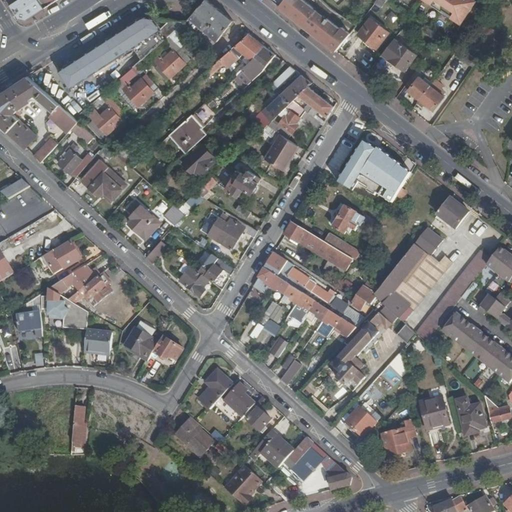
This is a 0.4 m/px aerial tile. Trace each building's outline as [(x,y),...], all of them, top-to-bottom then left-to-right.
[(8,0),(20,17),(28,19),(44,9),(38,0),(8,0)] [(38,0),(44,9),(57,0),(38,0)] [(207,0),(191,19),(218,42),(234,21),(207,0)] [(317,0),(284,0),(278,8),(335,53),(356,27),(328,9),(317,0)] [(383,9),(387,0),(378,0),(376,5),(383,9)] [(430,0),(463,22),(476,3),(471,0),(430,0)] [(397,20),(401,14),(393,9),(389,15),(397,20)] [(150,18),(145,17),(135,23),(60,72),(72,90),(135,49),(144,60),(154,51),(166,42),(159,33),(163,30),(157,21),(150,18)] [(411,17),(407,23),(438,44),(442,38),(411,17)] [(163,30),(159,33),(166,42),(171,37),(187,24),(188,22),(175,20),(163,30)] [(375,50),(387,35),(369,21),(357,37),(375,50)] [(192,29),(187,24),(179,30),(184,36),(192,29)] [(179,30),(171,37),(192,59),(193,60),(199,49),(187,36),(185,38),(184,36),(179,30)] [(265,45),(250,34),(204,76),(206,79),(209,77),(210,79),(225,65),(229,69),(240,59),(239,57),(243,53),(252,61),(265,45)] [(163,61),(161,57),(155,62),(170,79),(186,65),(186,63),(192,59),(171,37),(166,42),(174,52),(163,61)] [(442,38),(438,44),(434,49),(439,53),(448,42),(442,38)] [(416,57),(394,39),(381,56),(403,73),(416,57)] [(277,55),(265,45),(252,61),(243,69),(251,76),(260,67),(264,70),(277,55)] [(155,62),(152,64),(167,81),(170,79),(155,62)] [(143,71),(138,65),(118,83),(123,89),(143,71)] [(313,84),(302,74),(263,111),(270,119),(268,121),(270,124),(294,101),(300,96),(310,87),(313,84)] [(129,86),(124,91),(138,107),(159,89),(148,76),(132,90),(129,86)] [(76,119),(27,77),(0,95),(0,124),(7,132),(27,149),(38,137),(15,115),(19,111),(22,112),(23,111),(25,113),(32,109),(31,105),(33,102),(31,99),(35,96),(55,114),(51,117),(70,134),(75,129),(80,123),(76,119)] [(418,78),(407,92),(419,101),(429,87),(418,78)] [(310,87),(300,96),(313,107),(322,97),(310,87)] [(443,98),(429,87),(419,101),(432,112),(443,98)] [(124,91),(121,94),(135,110),(138,107),(124,91)] [(122,122),(122,121),(128,116),(106,93),(101,98),(111,109),(102,117),(99,113),(93,118),(97,123),(91,128),(101,139),(104,137),(106,135),(107,135),(122,122)] [(322,97),(313,107),(310,111),(309,113),(312,116),(317,110),(328,120),(336,108),(322,97)] [(306,112),(294,101),(270,124),(269,126),(276,131),(281,134),(289,139),(292,136),(279,127),(281,125),(294,134),(300,127),(297,124),(301,119),(306,112)] [(193,115),(170,137),(187,155),(207,135),(202,130),(204,128),(193,115)] [(75,129),(90,143),(96,137),(80,123),(75,129)] [(264,130),(271,138),(276,131),(269,126),(264,130)] [(264,158),(284,171),(300,147),(289,139),(281,134),(264,158)] [(45,141),(47,144),(35,156),(43,163),(59,146),(49,137),(45,141)] [(366,143),(346,175),(359,184),(392,207),(398,197),(402,190),(406,184),(412,174),(380,149),(378,151),(366,143)] [(67,157),(61,163),(78,179),(95,160),(90,155),(84,160),(76,153),(81,148),(76,144),(72,148),(71,148),(64,154),(67,157)] [(183,164),(197,179),(218,159),(204,145),(183,164)] [(124,148),(116,155),(129,166),(137,159),(124,148)] [(101,196),(104,193),(113,202),(128,185),(110,168),(107,171),(102,166),(86,183),(93,190),(93,191),(98,196),(99,194),(101,196)] [(245,177),(242,175),(231,192),(240,198),(244,192),(251,196),(253,194),(254,195),(257,191),(256,188),(258,185),(253,182),(256,177),(249,172),(245,177)] [(359,184),(346,175),(342,181),(355,190),(359,184)] [(216,183),(212,178),(205,185),(209,190),(216,183)] [(4,193),(2,194),(10,200),(32,188),(24,181),(14,187),(11,183),(1,189),(4,193)] [(355,190),(342,181),(340,185),(353,193),(355,190)] [(208,193),(203,187),(196,194),(203,198),(208,193)] [(405,192),(402,190),(398,197),(403,200),(409,192),(406,190),(405,192)] [(456,230),(470,213),(452,199),(442,212),(438,216),(456,230)] [(194,208),(188,201),(179,210),(186,216),(194,208)] [(141,234),(146,239),(160,223),(137,202),(130,209),(134,214),(132,216),(135,219),(130,224),(133,226),(132,227),(137,231),(138,230),(140,233),(141,234)] [(252,212),(241,205),(237,212),(248,219),(252,212)] [(176,207),(166,218),(176,227),(186,216),(179,210),(176,207)] [(361,228),(366,219),(347,208),(334,228),(346,235),(347,232),(350,234),(353,230),(356,233),(360,227),(361,228)] [(233,250),(244,231),(255,238),(259,232),(248,226),(246,229),(238,224),(231,220),(229,223),(224,220),(220,226),(225,229),(218,240),(233,250)] [(294,223),(287,235),(330,261),(345,271),(347,272),(355,260),(353,259),(326,243),(294,223)] [(447,237),(432,224),(376,296),(382,304),(400,320),(409,309),(393,294),(426,253),(431,257),(432,256),(447,237)] [(331,234),(326,243),(353,259),(358,251),(331,234)] [(9,249),(5,242),(0,244),(0,284),(14,276),(1,254),(9,249)] [(60,274),(83,260),(71,242),(54,252),(55,254),(45,260),(55,275),(59,273),(60,274)] [(163,242),(148,259),(154,264),(169,247),(163,242)] [(492,261),(488,266),(500,275),(511,284),(511,283),(511,255),(502,248),(492,261)] [(362,254),(358,251),(353,259),(355,260),(357,262),(362,254)] [(431,257),(426,253),(393,294),(409,309),(400,320),(405,324),(418,309),(409,301),(440,262),(432,256),(431,257)] [(440,308),(418,335),(429,344),(454,311),(463,299),(475,283),(488,266),(492,261),(482,253),(440,308)] [(275,254),(269,265),(282,273),(289,277),(294,269),(295,266),(275,254)] [(445,256),(440,262),(409,301),(418,309),(431,293),(428,290),(432,285),(434,287),(453,263),(445,256)] [(330,261),(325,270),(340,279),(345,271),(330,261)] [(225,268),(225,271),(232,276),(236,270),(225,263),(222,266),(225,268)] [(216,265),(212,269),(207,264),(201,271),(215,281),(223,271),(216,265)] [(208,281),(199,273),(200,272),(193,266),(181,281),(201,297),(206,290),(203,287),(208,281)] [(90,272),(86,267),(52,290),(59,294),(74,284),(79,291),(95,280),(100,276),(96,271),(94,272),(93,271),(90,272)] [(267,283),(266,284),(272,288),(279,278),(266,269),(260,278),(262,280),(267,283)] [(289,277),(295,282),(308,290),(321,298),(330,305),(334,298),(332,297),(335,292),(331,289),(328,294),(316,287),(310,283),(311,281),(294,269),(289,277)] [(95,280),(79,291),(68,300),(69,300),(88,311),(89,309),(78,302),(83,298),(86,303),(91,300),(93,304),(98,304),(111,294),(107,288),(112,284),(105,274),(96,281),(95,280)] [(292,286),(279,278),(272,288),(278,292),(279,291),(286,295),(292,286)] [(267,283),(262,280),(257,287),(268,295),(272,288),(266,284),(267,283)] [(481,288),(475,283),(463,299),(469,304),(481,288)] [(305,294),(292,286),(286,295),(292,299),(291,300),(298,305),(305,294)] [(363,312),(374,294),(365,288),(354,306),(363,312)] [(49,299),(43,300),(43,310),(65,310),(66,304),(67,304),(67,299),(59,294),(52,290),(50,290),(49,291),(49,299)] [(318,303),(305,294),(298,305),(304,309),(305,308),(311,312),(318,303)] [(485,317),(488,313),(500,322),(506,316),(503,314),(511,302),(502,295),(497,301),(491,296),(478,311),(485,317)] [(339,300),(334,307),(347,316),(362,325),(367,320),(350,309),(351,307),(339,300)] [(258,303),(253,311),(257,313),(261,306),(258,303)] [(273,303),(263,319),(268,323),(271,319),(279,307),(273,303)] [(330,311),(318,303),(311,312),(307,319),(312,322),(316,317),(323,322),(330,311)] [(298,305),(291,315),(295,317),(296,315),(306,321),(307,319),(311,312),(305,308),(304,309),(298,305)] [(283,309),(279,307),(271,319),(275,322),(283,309)] [(330,326),(327,331),(333,335),(337,329),(344,320),(330,311),(323,322),(330,326)] [(381,311),(371,322),(381,331),(385,326),(389,330),(395,323),(381,311)] [(36,313),(19,315),(21,332),(37,330),(38,326),(42,326),(41,314),(36,314),(36,313)] [(466,350),(477,359),(487,367),(499,376),(510,385),(511,382),(511,357),(502,349),(459,315),(444,333),(455,341),(466,350)] [(506,316),(500,322),(507,327),(511,321),(506,316)] [(270,333),(277,337),(283,328),(270,320),(266,328),(259,323),(250,337),(262,344),(270,333)] [(343,333),(342,334),(349,339),(358,329),(344,320),(337,329),(343,333)] [(157,330),(143,321),(138,328),(153,337),(157,330)] [(342,380),(345,384),(347,384),(349,386),(355,379),(361,385),(368,377),(361,371),(367,365),(357,356),(358,355),(359,355),(381,331),(371,322),(334,364),(343,372),(339,376),(341,378),(342,380)] [(406,325),(397,335),(408,346),(417,335),(406,325)] [(38,326),(37,330),(21,332),(22,336),(42,334),(42,328),(43,328),(42,326),(38,326)] [(138,328),(137,328),(127,345),(142,354),(141,357),(148,362),(155,352),(161,342),(153,337),(138,328)] [(113,334),(87,331),(85,352),(94,353),(94,352),(111,353),(113,334)] [(164,336),(161,342),(155,352),(169,360),(171,356),(178,361),(186,349),(164,336)] [(274,356),(280,360),(288,347),(282,344),(274,356)] [(127,345),(125,348),(141,357),(142,354),(127,345)] [(37,367),(45,367),(44,354),(36,355),(37,367)] [(399,355),(390,365),(403,377),(412,367),(399,355)] [(292,356),(283,369),(289,373),(298,360),(292,356)] [(312,373),(319,362),(314,359),(307,370),(312,373)] [(288,374),(293,377),(301,365),(297,362),(288,374)] [(218,372),(207,384),(211,389),(214,391),(202,403),(211,411),(218,403),(222,398),(234,386),(218,372)] [(241,385),(226,402),(245,418),(255,406),(257,405),(246,394),(249,391),(241,385)] [(214,391),(211,389),(200,401),(202,403),(214,391)] [(362,399),(368,404),(374,398),(369,392),(362,399)] [(69,410),(69,414),(76,414),(77,405),(78,398),(70,399),(69,395),(43,398),(47,432),(53,431),(52,412),(69,410)] [(222,398),(218,403),(240,423),(245,418),(226,402),(222,398)] [(263,398),(257,405),(255,406),(259,410),(261,412),(269,403),(263,398)] [(422,404),(429,431),(451,425),(444,398),(422,404)] [(500,410),(486,398),(493,425),(511,419),(511,415),(510,410),(500,412),(500,410)] [(468,399),(457,402),(465,433),(476,431),(486,428),(481,405),(470,407),(468,399)] [(107,402),(99,400),(94,427),(91,440),(99,442),(107,402)] [(77,405),(76,414),(73,452),(76,452),(77,444),(86,445),(88,428),(84,428),(85,421),(86,406),(77,405)] [(347,423),(364,438),(377,424),(371,419),(360,409),(347,423)] [(262,433),(273,421),(261,412),(259,410),(248,421),(262,433)] [(375,414),(371,419),(377,424),(381,418),(375,413),(375,414)] [(192,418),(177,435),(202,458),(215,444),(201,431),(204,429),(199,424),(192,418)] [(406,429),(383,435),(389,458),(412,452),(409,439),(415,437),(411,421),(404,424),(406,429)] [(140,431),(136,438),(141,441),(146,434),(140,431)] [(257,457),(262,451),(280,468),(285,463),(295,452),(273,431),(253,453),(257,457)] [(308,438),(295,452),(285,463),(305,482),(324,462),(333,471),(329,475),(333,491),(350,487),(352,479),(337,465),(308,438)] [(218,446),(215,444),(202,458),(208,464),(220,451),(216,448),(218,446)] [(216,448),(220,451),(208,464),(214,470),(230,452),(221,444),(220,444),(218,446),(216,448)] [(263,482),(245,466),(225,488),(244,505),(251,497),(250,496),(263,482)] [(484,496),(467,508),(469,511),(489,511),(493,509),(484,496)] [(433,511),(462,511),(466,508),(460,497),(434,509),(433,511)]
